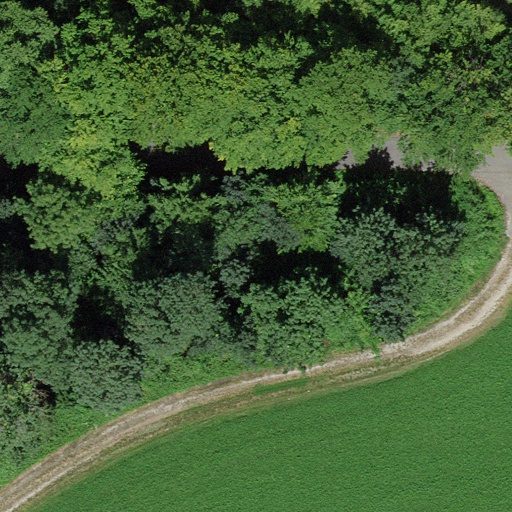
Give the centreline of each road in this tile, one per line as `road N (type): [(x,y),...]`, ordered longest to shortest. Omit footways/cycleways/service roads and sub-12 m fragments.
road 1 (track): [(511,225),(467,303),(412,342),(287,369),(171,411),(75,451),(0,504)]
road 2 (unclassified): [(0,164),(511,157)]
